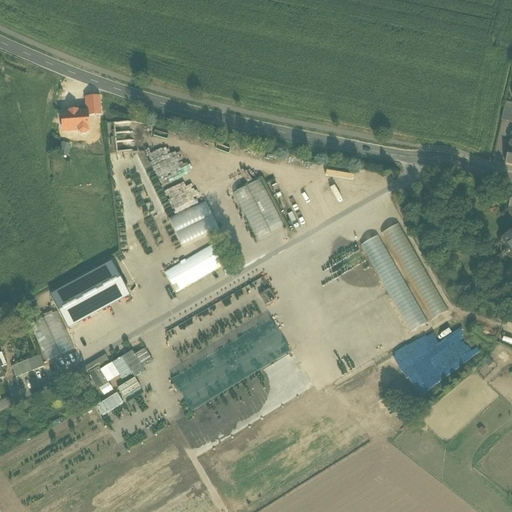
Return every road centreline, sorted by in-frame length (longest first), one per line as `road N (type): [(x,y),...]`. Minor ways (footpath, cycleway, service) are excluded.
road 1 (unclassified): [(416,158),(406,176),(0,406)]
road 2 (tertiary): [(416,158),(143,98),(0,42)]
